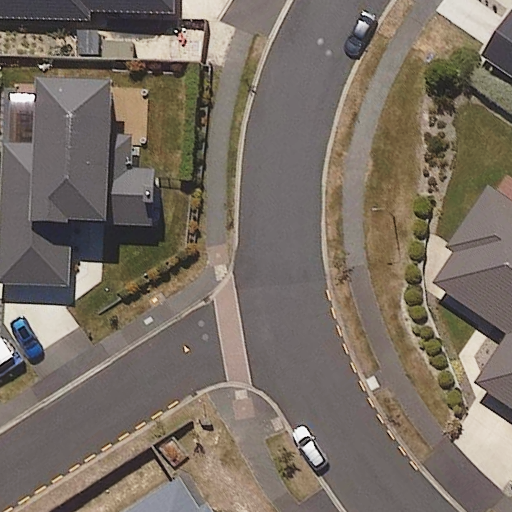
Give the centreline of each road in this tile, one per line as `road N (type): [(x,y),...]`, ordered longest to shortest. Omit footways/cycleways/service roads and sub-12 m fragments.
road 1 (residential): [(282,299),(0,479)]
road 2 (residential): [(282,299),(277,210),(284,142),(308,74),(349,0)]
road 3 (residential): [(397,511),(314,391),(282,299)]
